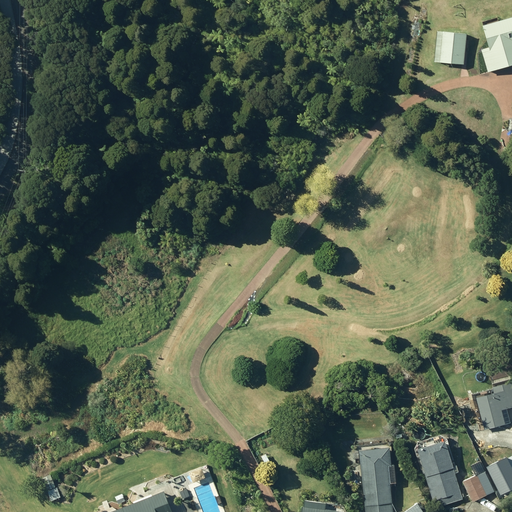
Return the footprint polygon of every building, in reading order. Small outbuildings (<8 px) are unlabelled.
[(511,17),(476,28),(483,49),(479,51),(485,72),(511,64),(511,17)] [(468,34),(439,31),(435,60),(465,63),(468,34)] [(474,399),(482,430),(503,425),(499,410),(511,407),(511,385),(511,383),(491,388),(492,394),(474,399)] [(430,477),(437,505),(465,497),(449,436),(421,443),(427,467),(424,468),(426,478),(430,477)] [(364,445),(368,511),(395,511),(392,463),(395,463),(393,443),(364,445)] [(205,478),(200,466),(189,472),(194,483),(205,478)] [(465,478),(474,499),(489,493),(480,471),(465,478)] [(44,475),(49,488),(57,485),(53,472),(44,475)] [(49,488),(53,499),(62,496),(59,485),(49,488)] [(173,511),(176,511),(167,487),(104,511),(173,511)] [(402,492),(403,503),(411,502),(410,491),(402,492)] [(346,511),(347,508),(329,505),(330,498),(307,495),(304,511),(346,511)] [(403,511),(427,511),(420,501),(403,511)]
